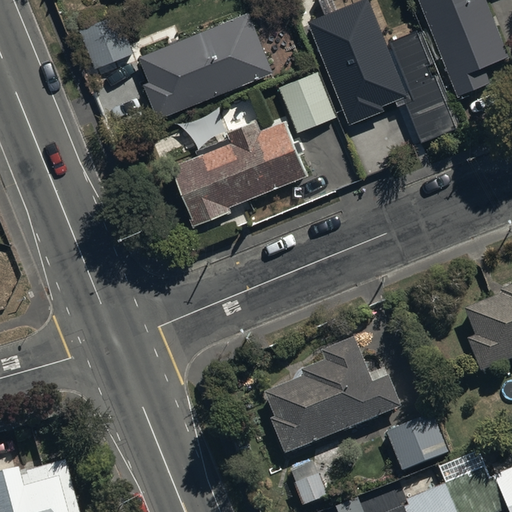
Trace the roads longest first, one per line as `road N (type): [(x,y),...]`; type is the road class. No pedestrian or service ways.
road 1 (residential): [(511,183),(117,344)]
road 2 (secondary): [(0,53),(117,344)]
road 3 (secondary): [(117,344),(185,511)]
road 4 (residential): [(117,344),(0,377)]
